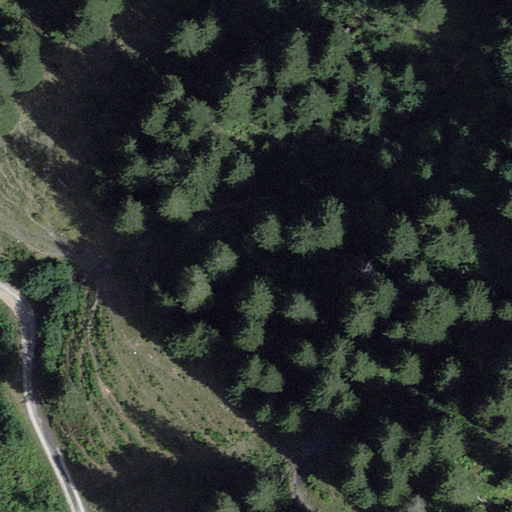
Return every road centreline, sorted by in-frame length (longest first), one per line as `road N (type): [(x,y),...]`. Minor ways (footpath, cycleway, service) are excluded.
road 1 (track): [(0,217),(37,242),(101,260),(138,341),(273,436),(325,511)]
road 2 (unclassified): [(0,288),(25,311),(32,404),(78,511)]
